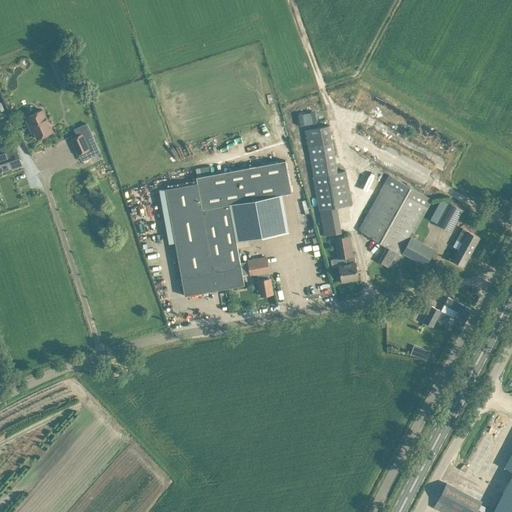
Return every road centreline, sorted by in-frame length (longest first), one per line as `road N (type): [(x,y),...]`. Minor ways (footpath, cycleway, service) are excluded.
road 1 (unclassified): [(0,399),(128,345),(474,280),(488,286)]
road 2 (unclassified): [(371,511),(488,286)]
road 3 (primary): [(399,511),(511,294)]
road 4 (unclassified): [(419,511),(511,337)]
road 5 (track): [(343,132),(292,0)]
